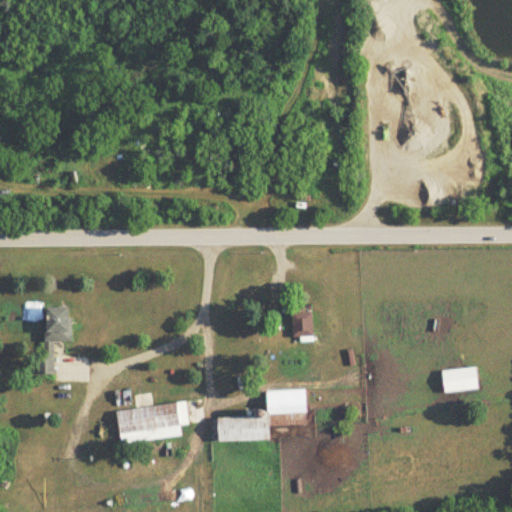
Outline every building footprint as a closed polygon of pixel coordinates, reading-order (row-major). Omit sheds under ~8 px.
[(52,341),(68,341),(68,307),(39,307),(39,375),(52,375),(52,341)] [(290,312),(290,337),(311,336),(310,312),(290,312)] [(441,393),(476,390),(474,368),(439,371),(441,393)] [(267,440),(266,414),(304,413),(303,389),(264,390),(264,416),(214,417),(214,441),(267,440)] [(187,424),(184,402),(114,410),(118,443),(180,436),(178,425),(187,424)]
